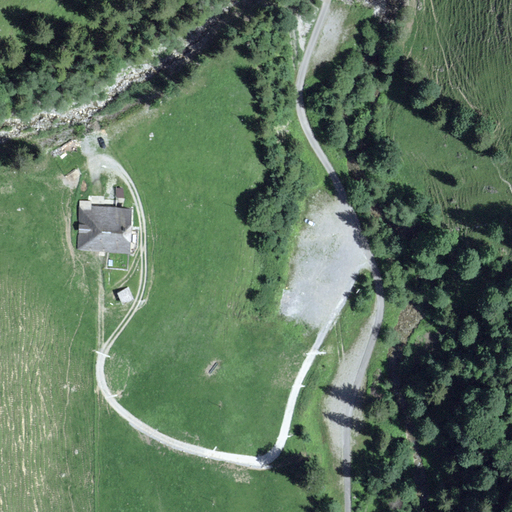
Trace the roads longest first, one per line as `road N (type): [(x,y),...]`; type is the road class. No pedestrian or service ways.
road 1 (track): [(373,254),(305,366),(273,452),(262,460),(230,459),(172,443),(106,396),(102,356),(145,277),(137,199),(115,170),(96,168)]
road 2 (unclassified): [(347,511),(348,418),(381,298),(373,254),(299,105),(327,0)]
